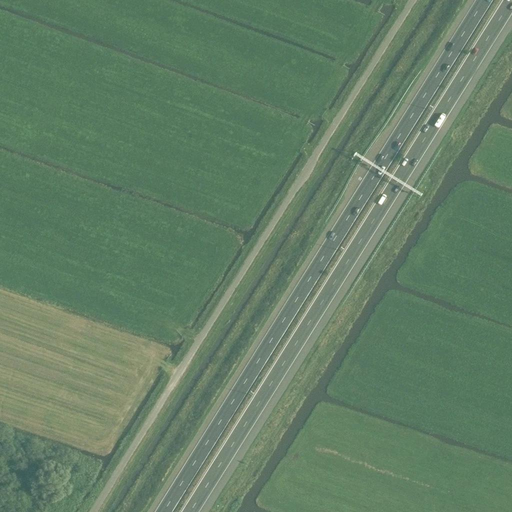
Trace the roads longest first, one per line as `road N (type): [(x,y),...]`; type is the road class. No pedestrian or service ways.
road 1 (unclassified): [(92,511),(415,0)]
road 2 (motorway): [(189,511),(511,0)]
road 3 (motorway): [(484,0),(163,511)]
